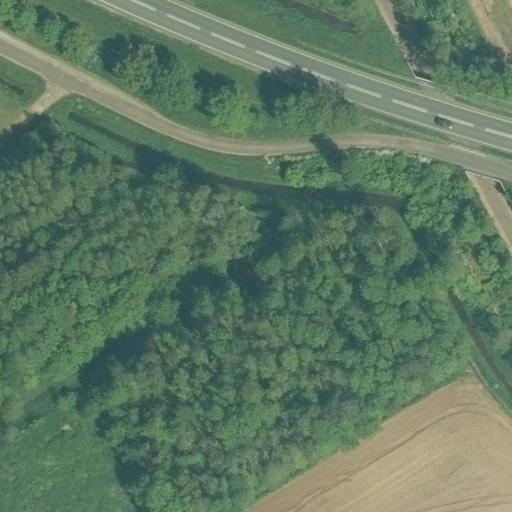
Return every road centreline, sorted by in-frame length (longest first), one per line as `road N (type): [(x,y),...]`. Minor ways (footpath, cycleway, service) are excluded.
road 1 (unclassified): [(511,177),(401,144),(252,151),(216,144),(0,47)]
road 2 (trunk): [(511,138),(409,108),(130,0)]
road 3 (unclassified): [(511,236),(384,0)]
